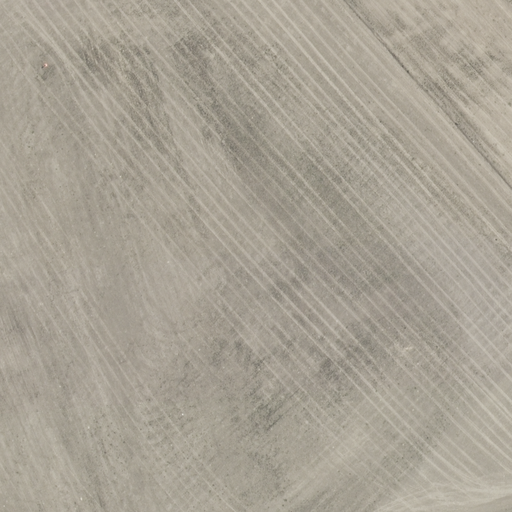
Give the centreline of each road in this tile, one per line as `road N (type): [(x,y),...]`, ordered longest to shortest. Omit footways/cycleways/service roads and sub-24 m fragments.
road 1 (unknown): [(511,325),(474,354),(377,398),(270,408),(0,362)]
road 2 (unknown): [(511,220),(328,0)]
road 3 (unknown): [(0,74),(166,0)]
